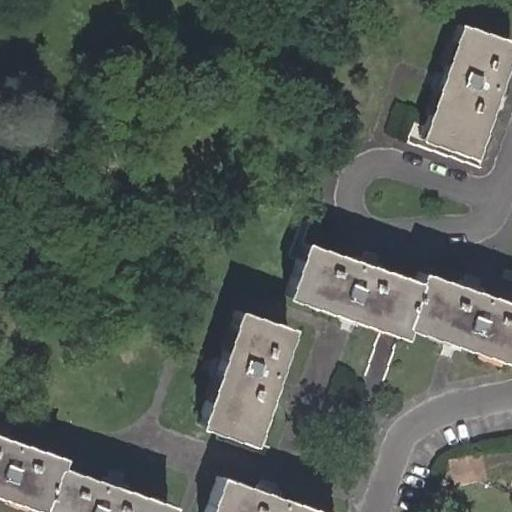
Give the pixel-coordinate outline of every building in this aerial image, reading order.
[(471,156),(510,43),(457,25),(419,137),(471,156)] [(511,363),(511,304),(416,272),(413,281),(301,243),(282,294),(399,334),(402,326),(511,363)] [(247,441),(286,327),(234,309),(195,424),(247,441)] [(59,456),(0,436),(0,495),(37,508),(35,511),(163,511),(167,503),(55,466),(59,456)] [(449,459),(455,482),(485,475),(479,452),(449,459)] [(319,511),(216,475),(202,511),(319,511)]
